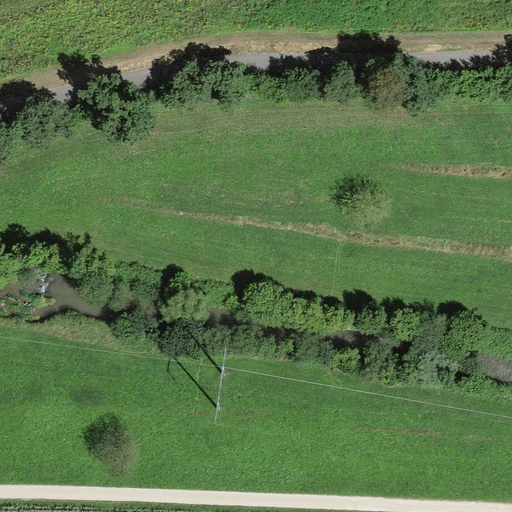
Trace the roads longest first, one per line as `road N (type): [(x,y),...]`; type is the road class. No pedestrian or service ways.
road 1 (tertiary): [(0,111),(249,56),(511,51)]
road 2 (track): [(0,491),(490,511)]
